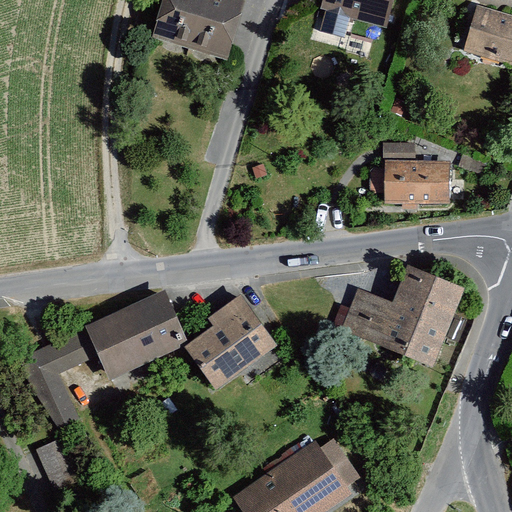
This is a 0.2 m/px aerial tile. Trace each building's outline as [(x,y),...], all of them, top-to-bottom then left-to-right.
[(244,1),(239,0),(163,0),(152,40),(225,62),(244,1)] [(322,0),(320,13),(325,14),(319,34),(342,40),(347,20),(384,30),(392,0),(322,0)] [(511,21),(477,12),(464,54),(511,67),(511,21)] [(413,149),(383,149),(383,164),(413,164),(413,149)] [(384,166),(384,207),(445,208),(446,166),(384,166)] [(391,308),(358,295),(341,334),(430,371),(462,294),(406,271),(391,308)] [(162,294),(83,330),(107,382),(186,346),(162,294)] [(274,349),(240,300),(207,323),(213,331),(184,351),(213,392),(274,349)] [(78,337),(21,363),(53,434),(77,423),(57,378),(90,364),(78,337)] [(36,448),(54,487),(81,475),(63,436),(36,448)] [(314,442),(235,497),(245,511),(321,511),(349,493),(314,442)]
